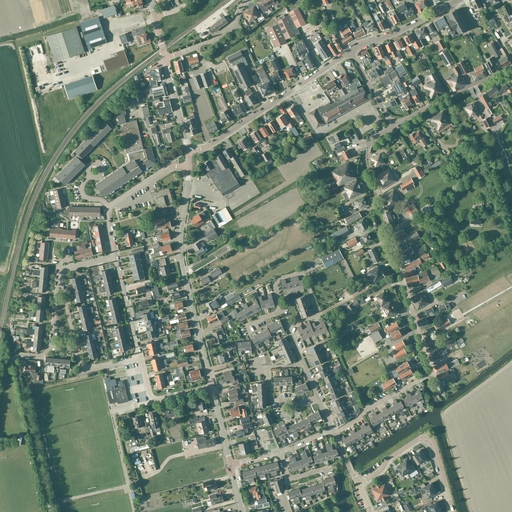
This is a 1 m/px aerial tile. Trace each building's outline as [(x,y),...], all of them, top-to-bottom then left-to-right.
[(141,0),(135,0),(133,1),(134,8),(138,7),(139,10),(142,9),(143,8),(142,6),(143,5),(141,0)] [(270,6),(266,0),(259,0),(260,0),(262,4),(260,6),(263,13),(267,11),(265,9),(270,6)] [(418,0),(419,2),(415,4),(419,13),(423,11),(423,9),(428,7),(426,3),(427,3),(425,0),(418,0)] [(483,9),(478,0),(472,0),(470,1),(475,10),(477,9),(478,12),(483,9)] [(401,6),(397,8),(400,14),(404,12),(407,17),(414,13),(411,8),(407,10),(404,3),(401,5),(401,6)] [(114,5),(101,10),(104,17),(117,13),(114,5)] [(502,6),(506,13),(508,17),(510,15),(505,5),(502,6)] [(254,7),(249,10),(254,19),(259,16),(260,18),(263,16),(259,11),(257,12),(254,7)] [(290,15),(289,15),(296,28),(306,23),(298,8),(288,12),(290,15)] [(254,19),(249,10),(243,13),(247,18),(244,20),(248,26),(251,24),(249,22),(254,19)] [(449,32),(450,33),(452,37),(465,30),(454,10),(448,14),(445,16),(448,20),(447,21),(453,31),(452,31),(449,32)] [(399,21),(394,11),(388,14),(393,24),(399,21)] [(374,16),(376,21),(377,23),(377,24),(381,31),(386,28),(383,21),(381,22),(377,14),(374,16)] [(299,40),(301,39),(296,28),(289,15),(286,17),(285,18),(283,15),(276,18),(286,39),(295,35),(296,35),(299,40)] [(449,32),(452,31),(443,16),(433,22),(438,32),(445,28),(448,34),(450,33),(449,32)] [(80,23),(84,38),(103,31),(99,17),(80,23)] [(210,27),(211,29),(209,30),(211,34),(213,32),(216,30),(221,26),(225,24),(230,19),(228,17),(225,19),(224,17),(221,19),(212,25),(210,27)] [(489,26),(496,22),(493,17),(488,20),(489,21),(487,22),(489,26)] [(352,20),(347,22),(353,34),(354,34),(356,39),(365,34),(363,29),(361,26),(356,29),(353,23),(354,23),(352,20)] [(363,24),(368,33),(376,29),(373,21),(368,24),(367,22),(363,24)] [(419,40),(427,35),(430,34),(432,37),(438,34),(431,22),(415,32),(419,40)] [(275,47),(286,42),(277,24),(267,29),(275,47)] [(85,52),(76,27),(46,37),(55,62),(85,52)] [(143,45),(151,42),(149,37),(148,38),(147,34),(145,34),(145,33),(144,27),(135,30),(137,35),(140,35),(140,36),(136,37),(139,46),(140,45),(143,45)] [(344,44),(354,38),(348,28),(341,33),(345,38),(343,40),(342,42),(344,44)] [(107,43),(103,31),(84,38),(88,49),(107,43)] [(128,32),(122,34),(119,36),(122,44),(131,41),(128,32)] [(318,33),(310,38),(314,44),(323,60),(331,55),(318,33)] [(414,46),(415,49),(421,46),(417,40),(414,41),(410,34),(406,36),(404,37),(403,38),(407,45),(408,45),(410,44),(412,47),(414,46)] [(333,40),(332,41),(335,45),(339,52),(342,49),(338,43),(338,42),(336,39),(334,40),(333,40)] [(396,52),(399,57),(400,60),(402,59),(398,49),(404,46),(400,39),(393,42),(397,50),(397,51),(396,52)] [(487,43),(488,45),(495,57),(501,53),(503,57),(498,60),(502,67),(510,62),(506,55),(501,48),(498,50),(491,40),(487,43)] [(393,57),(395,57),(397,56),(397,57),(399,57),(396,52),(395,52),(391,42),(390,42),(390,41),(384,44),(384,45),(387,53),(390,51),(393,57)] [(303,42),(295,46),(297,50),(296,51),(300,57),(301,56),(305,63),(307,62),(310,69),(316,67),(303,42)] [(327,45),(333,54),(334,56),(337,53),(331,44),(328,45),(328,44),(327,45)] [(385,56),(381,45),(374,47),(378,59),(385,56)] [(117,56),(104,61),(107,71),(128,64),(124,50),(116,53),(117,56)] [(453,63),(445,50),(439,53),(447,66),(453,63)] [(250,80),(244,68),(247,67),(246,66),(247,65),(250,71),(252,70),(249,64),(248,65),(244,56),(243,57),(240,51),(232,55),(227,57),(230,64),(231,63),(233,66),(232,66),(234,70),(233,70),(240,83),(243,89),(252,85),(250,81),(250,80)] [(270,57),(271,60),(270,61),(275,71),(269,73),(270,76),(273,83),(277,82),(277,81),(281,79),(277,71),(281,69),(276,58),(275,59),(273,56),(275,56),(273,53),(270,54),(271,57),(270,57)] [(370,56),(368,58),(362,61),(365,66),(370,63),(372,67),(375,65),(370,56)] [(487,62),(484,63),(489,74),(495,71),(491,65),(495,63),(492,57),(486,60),(487,62)] [(183,68),(181,59),(177,60),(178,61),(174,62),(177,73),(184,72),(184,73),(187,72),(186,67),(183,68)] [(457,64),(463,75),(468,72),(463,61),(457,64)] [(401,64),(395,67),(394,66),(392,67),(394,70),(396,69),(398,73),(405,70),(401,64)] [(225,65),(213,69),(217,76),(218,76),(219,80),(225,77),(224,76),(228,74),(225,65)] [(455,74),(446,79),(453,91),(467,84),(459,72),(459,71),(456,66),(453,68),(452,69),(455,74)] [(267,94),(274,91),(262,67),(257,70),(264,83),(262,84),(262,83),(262,82),(258,85),(258,86),(264,98),(268,95),(267,94)] [(291,77),(296,75),(293,68),(291,68),(290,67),(289,68),(289,67),(285,68),(286,70),(284,71),(288,79),(292,77),(291,77)] [(372,78),(378,74),(382,72),(380,69),(379,70),(378,67),(372,70),(372,71),(369,73),(372,78)] [(394,70),(392,67),(384,71),(386,75),(394,70)] [(151,77),(153,77),(153,76),(163,74),(161,68),(155,70),(156,71),(150,72),(151,77)] [(484,68),(479,70),(477,71),(471,74),(474,81),(487,75),(484,68)] [(403,91),(400,85),(401,84),(399,80),(400,80),(395,71),(388,74),(379,79),(383,86),(390,82),(392,86),(391,86),(396,95),(403,91)] [(200,74),(205,88),(211,86),(206,72),(200,74)] [(446,92),(435,72),(428,75),(431,81),(422,85),(430,100),(446,92)] [(164,80),(163,74),(153,76),(153,77),(154,81),(151,82),(152,85),(158,84),(157,81),(164,80)] [(342,76),(338,78),(343,87),(343,86),(344,87),(341,89),(344,95),(348,92),(348,93),(360,85),(358,82),(359,81),(357,78),(350,81),(346,74),(342,76)] [(92,75),(64,85),(69,99),(97,90),(92,75)] [(193,77),(193,78),(189,79),(190,84),(194,82),(197,89),(203,87),(198,75),(193,77)] [(415,85),(416,84),(421,81),(417,76),(411,80),(415,85)] [(333,81),(324,87),(326,90),(324,91),(326,94),(329,92),(329,93),(333,91),(332,90),(334,89),(333,88),(337,86),(333,81)] [(152,85),(148,86),(149,89),(150,94),(152,94),(154,93),(167,90),(166,85),(159,87),(158,84),(152,85)] [(501,93),(508,89),(510,92),(511,91),(508,85),(506,86),(505,85),(499,89),(499,90),(498,91),(495,87),(486,93),(489,98),(496,94),(497,96),(501,93)] [(184,88),(185,90),(186,93),(187,93),(188,96),(183,97),(184,103),(192,101),(191,96),(190,96),(190,92),(188,87),(184,88)] [(368,99),(362,87),(357,90),(357,88),(338,99),(338,100),(330,105),(329,103),(321,108),(322,109),(320,110),(318,108),(315,109),(315,110),(308,114),(316,128),(323,124),(323,125),(327,123),(326,122),(368,99)] [(254,105),(257,102),(255,99),(254,96),(252,93),(249,88),(244,92),(247,96),(245,98),(250,106),(253,104),(254,105)] [(415,88),(409,92),(416,104),(422,101),(415,88)] [(163,96),(163,97),(168,95),(167,90),(154,93),(152,94),(153,98),(163,96)] [(492,114),(489,108),(492,106),(489,101),(488,101),(484,94),(479,97),(487,109),(490,115),(492,114)] [(404,100),(401,101),(404,106),(402,107),(402,108),(403,110),(404,110),(406,109),(410,107),(410,106),(414,104),(409,95),(407,95),(402,98),(404,100)] [(479,113),(474,102),(463,108),(468,118),(479,113)] [(236,116),(245,112),(241,103),(232,108),(236,116)] [(172,112),(171,106),(165,107),(158,109),(159,115),(172,112)] [(293,107),(287,110),(291,117),(294,115),(298,120),(301,119),(293,107)] [(119,125),(121,129),(121,132),(126,154),(128,154),(130,162),(122,167),(95,185),(99,190),(97,191),(100,196),(102,194),(104,197),(142,171),(142,170),(147,167),(148,168),(155,163),(151,148),(143,150),(136,120),(126,123),(125,122),(126,121),(125,121),(126,120),(125,120),(125,119),(125,118),(125,117),(124,117),(125,116),(124,116),(124,115),(124,114),(126,114),(125,110),(123,111),(116,112),(117,115),(119,125)] [(227,122),(231,119),(228,114),(226,111),(221,113),(223,116),(224,118),(220,119),(223,124),(226,122),(227,122)] [(452,125),(443,111),(430,119),(439,133),(452,125)] [(291,128),(294,126),(290,121),(288,122),(287,120),(286,120),(283,115),(276,119),(281,127),(284,125),(286,127),(289,125),(291,128)] [(503,120),(501,116),(492,120),(495,124),(503,120)] [(199,133),(197,126),(195,118),(187,120),(189,128),(188,128),(190,136),(199,133)] [(492,126),(488,118),(482,120),(486,129),(492,126)] [(74,158),(56,176),(56,177),(57,177),(65,185),(85,165),(80,160),(82,158),(112,128),(114,130),(115,131),(117,133),(118,132),(121,132),(121,129),(117,130),(116,128),(106,119),(72,155),(74,158)] [(273,133),(278,130),(273,121),(267,125),(272,132),(269,134),(265,126),(259,130),(264,138),(269,135),(270,137),(274,135),(273,133)] [(210,134),(218,130),(214,122),(206,125),(210,134)] [(171,132),(170,128),(166,129),(162,130),(163,134),(167,134),(169,143),(172,142),(172,141),(175,140),(173,131),(171,132)] [(259,140),(261,139),(257,131),(251,135),(257,145),(261,143),(259,140)] [(410,136),(415,144),(421,140),(423,142),(421,143),(423,147),(428,143),(424,137),(423,138),(419,131),(414,135),(413,134),(412,134),(410,135),(410,136)] [(338,133),(330,137),(332,140),(335,138),(336,142),(341,140),(338,133)] [(249,149),(253,147),(250,143),(248,144),(245,138),(239,142),(239,143),(236,144),(238,147),(241,146),(244,151),(249,148),(249,149)] [(227,160),(228,159),(230,158),(241,177),(247,173),(239,159),(236,154),(233,156),(229,148),(223,152),(227,160)] [(402,149),(391,155),(396,164),(407,158),(402,149)] [(343,156),(339,157),(341,160),(344,159),(345,160),(350,157),(351,157),(351,156),(350,154),(349,154),(347,151),(341,153),(343,156)] [(384,163),(380,153),(370,158),(373,165),(374,165),(375,168),(384,163)] [(240,186),(221,154),(215,158),(215,157),(203,164),(207,171),(206,171),(219,192),(220,191),(223,196),(240,186)] [(430,160),(423,164),(425,168),(432,164),(430,160)] [(338,187),(355,178),(348,163),(330,172),(338,187)] [(409,167),(415,178),(422,174),(416,163),(409,167)] [(388,169),(374,177),(382,190),(396,182),(388,169)] [(414,184),(411,179),(400,185),(403,190),(414,184)] [(349,200),(362,194),(356,180),(348,184),(349,185),(343,187),(349,200)] [(155,195),(153,196),(156,207),(158,206),(159,210),(160,210),(161,215),(168,213),(167,208),(174,206),(169,188),(154,192),(155,195)] [(52,196),(52,198),(63,195),(62,189),(53,191),(54,195),(52,196)] [(401,202),(393,189),(381,197),(387,210),(401,202)] [(65,201),(63,195),(52,198),(52,200),(55,199),(56,203),(65,201)] [(359,209),(367,206),(363,198),(354,203),(356,208),(358,207),(359,209)] [(66,207),(65,201),(56,203),(56,207),(54,208),(55,210),(66,207)] [(411,205),(406,208),(411,216),(415,213),(411,205)] [(219,227),(233,219),(225,207),(212,215),(219,227)] [(397,215),(395,211),(393,211),(392,209),(386,213),(391,227),(397,223),(395,216),(397,215)] [(201,219),(206,216),(203,212),(191,220),(196,227),(204,222),(201,219)] [(348,225),(362,217),(359,212),(345,219),(348,225)] [(164,218),(154,221),(156,225),(157,225),(158,228),(162,227),(163,230),(171,228),(171,227),(171,226),(171,225),(170,225),(170,224),(169,221),(165,223),(164,218)] [(213,228),(217,226),(213,219),(209,221),(213,228)] [(357,222),(359,225),(356,226),(358,231),(361,229),(362,232),(368,230),(363,219),(357,222)] [(101,225),(93,227),(93,230),(94,230),(95,235),(103,233),(101,225)] [(334,246),(344,240),(343,238),(350,234),(346,227),(329,236),(332,243),(334,246)] [(405,234),(402,227),(391,232),(394,239),(405,234)] [(49,237),(58,237),(59,229),(55,228),(55,229),(50,229),(49,237)] [(62,229),(59,229),(58,237),(67,238),(67,230),(62,230),(62,229)] [(209,241),(218,235),(214,229),(205,234),(209,241)] [(72,231),(67,230),(67,238),(75,239),(76,231),(76,230),(72,230),(72,231)] [(124,233),(125,240),(132,238),(131,234),(134,233),(134,230),(131,231),(131,232),(124,233)] [(409,243),(420,237),(416,231),(406,237),(409,243)] [(95,240),(96,243),(104,242),(103,233),(95,235),(96,240),(95,240)] [(162,242),(170,240),(169,233),(157,236),(158,240),(161,239),(162,242)] [(362,238),(359,240),(361,245),(371,240),(368,233),(361,237),(362,238)] [(133,243),(132,238),(125,240),(127,247),(134,245),(134,246),(137,246),(136,243),(133,243)] [(349,248),(358,243),(355,238),(346,242),(349,248)] [(41,242),(40,251),(48,252),(49,243),(41,242)] [(106,250),(104,242),(96,243),(97,247),(98,252),(106,250)] [(205,252),(204,251),(205,250),(204,249),(206,248),(205,246),(202,242),(200,244),(199,242),(192,246),(195,251),(198,257),(205,252)] [(405,242),(395,246),(397,252),(407,248),(405,242)] [(82,246),(83,249),(85,257),(93,255),(91,248),(86,249),(85,245),(82,246)] [(161,247),(153,249),(155,253),(162,251),(163,254),(172,251),(170,245),(161,247)] [(409,249),(401,253),(404,260),(410,257),(408,254),(413,252),(411,246),(408,248),(409,249)] [(368,250),(370,257),(369,258),(370,261),(372,261),(373,264),(380,261),(374,248),(368,250)] [(425,253),(423,248),(416,250),(419,256),(425,253)] [(85,257),(83,249),(79,250),(79,251),(74,252),(76,259),(85,257)] [(140,259),(139,253),(138,249),(132,251),(133,254),(129,255),(130,261),(140,259)] [(326,268),(343,259),(339,249),(321,259),(326,268)] [(48,252),(40,251),(39,259),(47,260),(48,252)] [(165,258),(159,260),(163,275),(169,273),(167,265),(165,266),(164,261),(165,261),(165,258)] [(141,265),(140,259),(130,261),(132,267),(141,265)] [(420,260),(412,263),(412,262),(404,266),(405,270),(421,264),(420,260)] [(143,271),(141,265),(132,267),(133,274),(143,271)] [(223,266),(219,268),(210,273),(211,274),(200,280),(203,286),(210,282),(209,280),(213,278),(226,272),(223,266)] [(384,277),(378,266),(368,272),(373,283),(384,277)] [(406,272),(403,273),(405,278),(413,276),(412,272),(415,271),(414,268),(406,271),(406,272)] [(110,276),(108,270),(102,271),(102,275),(96,276),(96,279),(100,278),(103,277),(110,276)] [(135,280),(139,279),(144,277),(143,271),(133,274),(135,280)] [(405,279),(407,285),(419,281),(420,284),(429,281),(428,276),(426,271),(417,275),(405,279)] [(453,282),(450,276),(441,281),(442,283),(443,283),(445,286),(453,282)] [(298,277),(296,277),(294,278),(297,290),(303,289),(301,280),(299,281),(298,277)] [(297,290),(294,278),(290,279),(291,282),(288,283),(290,292),(297,290)] [(284,293),(290,292),(288,283),(286,283),(285,280),(281,281),(284,293)] [(104,283),(105,286),(98,288),(99,291),(112,287),(111,282),(104,283)] [(146,292),(146,289),(149,288),(149,290),(153,289),(151,282),(144,284),(145,286),(137,288),(138,294),(146,292)] [(173,289),(178,288),(177,282),(167,285),(169,293),(173,292),(173,289)] [(433,285),(426,289),(426,288),(422,291),(410,298),(417,310),(429,303),(424,295),(435,288),(433,285)] [(180,292),(179,292),(172,293),(173,296),(170,297),(171,300),(173,299),(174,300),(181,298),(181,296),(181,294),(180,294),(180,292)] [(377,309),(389,302),(383,292),(375,297),(379,302),(375,305),(377,309)] [(238,294),(226,301),(228,304),(240,297),(238,294)] [(266,300),(268,308),(274,306),(271,294),(269,294),(270,299),(266,300)] [(261,296),(259,297),(262,309),(268,308),(266,300),(262,301),(261,296)] [(296,299),(298,305),(310,301),(309,297),(305,298),(304,296),(296,299)] [(350,304),(345,306),(346,308),(347,311),(348,311),(350,314),(356,311),(354,307),(359,304),(360,305),(365,302),(362,297),(357,300),(350,304)] [(106,304),(103,305),(103,307),(116,304),(115,298),(108,300),(109,303),(106,304)] [(148,300),(140,302),(141,308),(149,306),(148,303),(152,302),(151,298),(147,299),(148,300)] [(255,303),(252,305),(256,313),(261,310),(255,298),(253,299),(255,303)] [(211,301),(205,304),(209,312),(215,308),(219,306),(215,299),(211,301)] [(312,305),(310,301),(298,305),(301,312),(309,308),(308,306),(312,305)] [(382,307),(380,308),(383,314),(385,313),(387,317),(395,312),(390,302),(382,307)] [(246,303),(244,304),(250,315),(256,313),(252,305),(248,307),(246,303)] [(448,303),(445,304),(435,308),(437,313),(450,308),(448,303)] [(250,315),(244,304),(242,305),(245,309),(241,311),(245,318),(250,315)] [(425,310),(425,311),(417,314),(419,319),(425,316),(425,318),(417,321),(420,327),(428,323),(427,320),(430,319),(429,315),(434,312),(432,307),(425,310)] [(310,311),(309,308),(301,312),(303,318),(315,313),(314,309),(310,311)] [(235,309),(233,310),(239,321),(245,318),(241,311),(238,313),(235,309)] [(81,319),(88,317),(87,314),(93,312),(93,310),(79,313),(81,319)] [(109,315),(105,316),(106,319),(119,316),(118,310),(111,312),(112,315),(109,315)] [(222,311),(207,318),(210,324),(218,320),(225,317),(222,311)] [(151,319),(144,320),(146,326),(152,324),(152,321),(155,320),(154,318),(151,319)] [(321,324),(318,325),(321,333),(328,331),(322,319),(319,320),(321,324)] [(280,320),(274,322),(278,330),(281,329),(283,333),(285,332),(280,320)] [(445,327),(442,321),(434,326),(437,331),(445,327)] [(95,322),(92,322),(89,323),(82,325),(84,331),(90,329),(90,325),(96,324),(95,322)] [(175,325),(176,328),(177,331),(188,328),(188,327),(189,327),(188,325),(187,325),(187,322),(179,324),(179,325),(175,325)] [(278,330),(274,322),(269,325),(274,337),(275,336),(274,332),(278,330)] [(307,328),(305,329),(308,337),(315,334),(310,324),(309,322),(306,324),(307,328)] [(314,322),(310,324),(315,334),(315,336),(321,333),(318,325),(316,326),(314,322)] [(384,326),(388,333),(399,327),(396,322),(389,326),(388,325),(384,326)] [(368,329),(369,329),(366,331),(368,334),(369,333),(370,334),(380,327),(378,323),(368,329)] [(302,340),(308,337),(305,329),(302,330),(301,326),(297,328),(302,340)] [(109,333),(110,336),(123,333),(122,327),(115,328),(116,332),(109,333)] [(164,328),(163,328),(160,329),(147,332),(149,338),(155,336),(154,333),(161,331),(164,331),(164,328)] [(221,335),(224,335),(222,328),(217,329),(217,332),(213,333),(216,344),(223,342),(221,335)] [(268,328),(263,331),(269,343),(271,342),(268,338),(272,336),(268,328)] [(183,338),(190,336),(189,330),(175,333),(177,340),(183,338)] [(391,336),(388,338),(391,342),(401,336),(398,330),(390,334),(391,336)] [(269,343),(263,331),(257,334),(261,342),(265,340),(267,344),(269,343)] [(261,342),(257,334),(251,337),(258,349),(260,347),(258,344),(261,342)] [(427,337),(421,339),(427,351),(432,349),(431,345),(438,342),(435,336),(428,339),(427,337)] [(279,342),(281,346),(288,342),(286,337),(274,342),(275,344),(279,342)] [(116,344),(112,345),(113,348),(126,344),(125,339),(118,340),(119,343),(116,344)] [(454,339),(445,344),(448,348),(456,343),(454,339)] [(394,345),(397,351),(405,346),(402,341),(394,345)] [(291,348),(288,342),(281,346),(282,350),(278,351),(279,353),(291,348)] [(318,347),(317,344),(315,345),(306,349),(307,352),(310,351),(311,354),(318,351),(316,348),(318,347)] [(163,348),(162,346),(149,349),(150,355),(158,354),(157,350),(163,348)] [(293,354),(291,348),(279,353),(280,355),(284,353),(285,357),(293,354)] [(406,354),(404,349),(393,354),(396,360),(406,354)] [(434,352),(428,355),(431,362),(437,359),(444,356),(442,350),(434,354),(434,352)] [(228,357),(232,356),(230,351),(219,354),(221,364),(229,362),(228,357)] [(310,358),(311,360),(323,356),(322,353),(319,354),(318,351),(311,354),(313,357),(310,358)] [(296,359),(293,354),(285,357),(287,361),(283,363),(284,364),(296,359)] [(324,358),(323,356),(311,360),(312,363),(315,362),(316,365),(323,362),(321,359),(324,358)] [(178,367),(188,365),(186,359),(176,361),(178,367)] [(459,364),(457,360),(449,363),(451,368),(459,364)] [(396,369),(391,372),(394,377),(399,374),(399,375),(410,368),(407,362),(395,369),(396,369)] [(445,362),(433,367),(436,374),(448,369),(445,362)] [(319,372),(330,367),(332,366),(331,364),(325,367),(324,363),(317,366),(319,372)] [(35,373),(35,366),(26,365),(25,372),(32,373),(31,374),(33,374),(33,375),(34,376),(34,377),(34,379),(41,380),(41,375),(37,375),(37,373),(35,373)] [(232,376),(231,371),(234,370),(234,367),(228,368),(229,371),(223,373),(224,379),(225,378),(232,376)] [(323,377),(328,374),(327,371),(331,370),(330,367),(319,372),(322,378),(323,377)] [(408,371),(400,376),(403,381),(413,375),(410,369),(408,371)] [(451,370),(451,369),(436,376),(438,380),(448,376),(450,380),(456,377),(453,373),(455,372),(453,369),(451,370)] [(196,378),(200,377),(199,370),(190,372),(190,375),(187,376),(188,380),(192,379),(192,381),(196,380),(196,378)] [(173,378),(172,375),(163,377),(162,373),(155,375),(157,382),(173,378)] [(330,374),(328,374),(323,377),(326,382),(336,378),(335,375),(337,375),(336,373),(335,373),(335,375),(332,377),(330,374)] [(164,380),(157,382),(158,388),(165,387),(165,384),(169,383),(169,382),(180,380),(179,376),(173,378),(164,380)] [(227,383),(233,382),(234,385),(239,383),(237,377),(234,378),(233,376),(232,376),(225,378),(227,383)] [(110,377),(104,378),(105,382),(107,391),(110,403),(111,403),(117,402),(117,403),(118,403),(118,404),(128,401),(123,380),(118,381),(119,386),(115,388),(115,389),(113,390),(112,386),(117,385),(115,379),(110,380),(110,377)] [(337,380),(336,378),(326,382),(328,388),(335,385),(334,382),(337,380)] [(393,378),(382,385),(385,391),(396,384),(393,379),(393,378)] [(300,379),(298,380),(303,392),(309,390),(306,383),(302,384),(301,382),(300,379)] [(303,392),(298,380),(296,381),(297,384),(298,386),(294,387),(297,394),(303,392)] [(444,381),(442,381),(436,381),(437,393),(443,392),(442,386),(445,386),(444,381)] [(234,390),(228,391),(230,396),(237,395),(238,394),(240,394),(245,392),(245,389),(240,390),(240,388),(239,385),(234,387),(234,390)] [(336,388),(335,385),(328,388),(330,393),(341,389),(343,388),(342,385),(340,386),(336,388)] [(418,393),(414,394),(417,400),(417,402),(418,405),(419,407),(422,406),(421,403),(423,403),(423,402),(423,401),(423,400),(423,399),(427,398),(422,387),(419,389),(419,390),(417,390),(418,393)] [(342,391),(341,389),(330,393),(333,399),(340,396),(339,393),(342,391)] [(417,402),(414,394),(411,395),(410,393),(408,394),(412,404),(417,402)] [(240,396),(240,394),(238,394),(238,395),(237,395),(230,396),(229,396),(230,402),(236,401),(237,403),(243,402),(242,399),(240,400),(239,396),(240,396)] [(414,410),(413,407),(412,404),(408,394),(405,395),(406,397),(403,399),(406,406),(409,405),(410,408),(410,409),(411,411),(414,410)] [(330,406),(331,408),(344,403),(343,400),(340,401),(339,398),(331,401),(333,405),(330,406)] [(396,400),(394,402),(399,411),(402,416),(403,418),(406,417),(405,414),(404,415),(401,409),(404,408),(400,401),(397,403),(396,400)] [(200,410),(206,409),(205,401),(198,402),(199,405),(191,407),(192,410),(200,408),(200,410)] [(399,411),(394,402),(392,403),(393,405),(390,407),(394,414),(399,411)] [(345,405),(344,403),(331,408),(332,410),(335,409),(336,413),(344,410),(342,406),(345,405)] [(386,406),(383,408),(389,417),(389,416),(390,419),(392,418),(392,417),(391,415),(394,414),(390,407),(387,409),(386,406)] [(230,409),(230,412),(230,413),(230,416),(232,416),(232,417),(240,415),(239,412),(242,412),(243,416),(247,415),(245,408),(239,410),(238,407),(230,409)] [(173,408),(163,410),(165,418),(174,416),(175,421),(179,420),(177,415),(175,415),(173,408)] [(389,417),(383,408),(381,409),(383,411),(380,413),(383,420),(386,418),(388,421),(390,420),(390,419),(389,416),(389,417)] [(346,415),(344,410),(336,413),(338,416),(335,417),(336,419),(346,415)] [(259,422),(271,417),(268,411),(261,414),(263,418),(261,419),(258,420),(258,419),(254,421),(255,423),(259,422)] [(313,413),(318,426),(319,428),(322,427),(321,424),(320,425),(319,421),(318,422),(318,420),(321,418),(318,411),(313,413)] [(156,412),(148,414),(152,428),(150,429),(151,436),(155,435),(154,433),(160,431),(156,412)] [(375,412),(373,414),(378,423),(383,420),(380,413),(377,415),(375,412)] [(316,427),(318,426),(313,413),(307,416),(308,418),(310,423),(311,423),(314,421),(315,423),(314,423),(316,427)] [(378,423),(373,414),(371,415),(372,417),(369,419),(373,426),(378,423)] [(147,427),(145,421),(142,422),(141,415),(132,418),(135,429),(143,427),(143,428),(147,427)] [(348,421),(346,415),(336,419),(337,421),(340,420),(341,424),(348,421)] [(250,422),(249,416),(240,418),(241,424),(250,422)] [(205,427),(206,426),(205,421),(204,417),(188,421),(189,425),(197,423),(200,434),(206,432),(205,427)] [(273,423),(271,417),(259,422),(260,424),(263,423),(263,422),(265,422),(266,426),(273,423)] [(308,418),(303,420),(308,432),(310,431),(309,428),(308,428),(307,426),(311,425),(311,423),(310,423),(308,418)] [(303,420),(297,423),(300,430),(304,428),(305,430),(304,430),(305,433),(308,432),(303,420)] [(244,430),(235,432),(236,435),(235,435),(236,437),(237,437),(237,438),(245,436),(245,434),(248,433),(248,430),(253,429),(251,423),(243,425),(244,430)] [(297,423),(292,425),(297,437),(299,436),(298,433),(297,433),(297,431),(300,430),(297,423)] [(285,424),(279,427),(284,439),(286,438),(285,435),(284,433),(288,432),(286,427),(285,424)] [(364,424),(362,425),(367,434),(372,431),(369,425),(366,426),(364,424)] [(297,437),(292,425),(286,427),(288,432),(289,434),(293,433),(294,435),(293,435),(294,438),(297,437)] [(367,434),(362,425),(360,426),(361,429),(358,430),(362,437),(367,434)] [(284,439),(279,427),(274,429),(276,436),(280,435),(281,436),(281,437),(282,440),(284,439)] [(354,430),(352,431),(357,440),(362,437),(358,430),(355,432),(354,430)] [(357,440),(352,431),(349,432),(351,435),(348,436),(352,443),(357,440)] [(204,436),(196,438),(197,443),(198,442),(199,448),(203,447),(202,446),(207,445),(207,447),(215,445),(214,439),(209,440),(206,440),(205,437),(204,437),(204,436)] [(346,446),(352,443),(348,436),(345,438),(343,436),(341,437),(346,446)] [(331,446),(331,443),(328,444),(329,447),(332,458),(338,456),(336,449),(333,450),(331,446)] [(320,449),(317,450),(321,461),(327,460),(324,452),(321,453),(320,449)] [(303,451),(304,454),(307,465),(313,463),(311,456),(307,457),(306,454),(305,450),(303,451)] [(321,461),(317,450),(315,451),(316,455),(313,456),(315,463),(321,461)] [(415,456),(413,458),(417,465),(426,459),(420,450),(416,452),(417,453),(416,453),(416,454),(415,454),(414,454),(415,456)] [(307,465),(304,454),(301,455),(302,459),(299,460),(302,467),(307,465)] [(296,469),(302,467),(299,460),(296,461),(295,457),(292,458),(296,469)] [(296,469),(292,458),(289,459),(291,463),(288,464),(290,471),(296,469)] [(402,464),(401,464),(408,475),(416,470),(412,464),(410,466),(406,461),(405,461),(404,461),(401,463),(402,464)] [(271,475),(274,475),(271,463),(265,465),(267,472),(270,471),(271,475)] [(397,466),(396,467),(400,473),(398,475),(401,480),(404,478),(408,475),(401,464),(400,463),(397,466)] [(260,466),(253,468),(254,469),(256,475),(259,474),(260,478),(263,478),(260,466)] [(248,482),(251,482),(248,470),(242,472),(244,479),(247,479),(248,482)] [(333,476),(327,478),(331,489),(333,488),(332,485),(335,484),(333,476)] [(331,489),(327,478),(321,480),(322,483),(323,483),(324,487),(327,487),(328,490),(329,493),(332,492),(331,489)] [(270,486),(271,488),(282,485),(280,479),(273,481),(274,484),(270,486)] [(207,487),(208,491),(217,488),(216,483),(210,484),(209,481),(203,483),(204,488),(207,487)] [(419,490),(422,494),(434,488),(433,488),(434,487),(432,484),(431,483),(425,486),(423,483),(414,488),(416,491),(419,490)] [(377,487),(372,490),(374,495),(377,501),(381,498),(382,501),(384,500),(385,499),(384,497),(389,495),(387,489),(384,484),(380,486),(379,484),(377,485),(376,485),(377,487)] [(256,510),(270,506),(269,502),(267,502),(265,497),(262,488),(258,489),(257,485),(249,487),(251,493),(253,492),(253,494),(255,494),(256,499),(258,505),(255,505),(256,510)] [(284,491),(282,485),(271,488),(272,491),(276,490),(276,493),(284,491)] [(320,496),(317,485),(311,487),(313,494),(316,493),(317,497),(320,496)] [(299,488),(293,490),(297,504),(300,503),(298,497),(301,496),(300,490),(299,488)] [(305,488),(300,490),(301,496),(302,497),(305,496),(306,500),(309,499),(305,488)] [(434,489),(434,488),(422,494),(421,495),(423,500),(422,500),(424,504),(432,499),(430,496),(436,493),(436,492),(437,492),(435,488),(434,489)] [(297,504),(293,490),(287,492),(290,499),(293,498),(295,504),(297,504)] [(209,496),(210,501),(211,505),(224,501),(222,495),(216,497),(215,494),(209,496)] [(439,507),(436,502),(432,504),(431,503),(424,506),(426,509),(428,507),(431,511),(439,507)]
